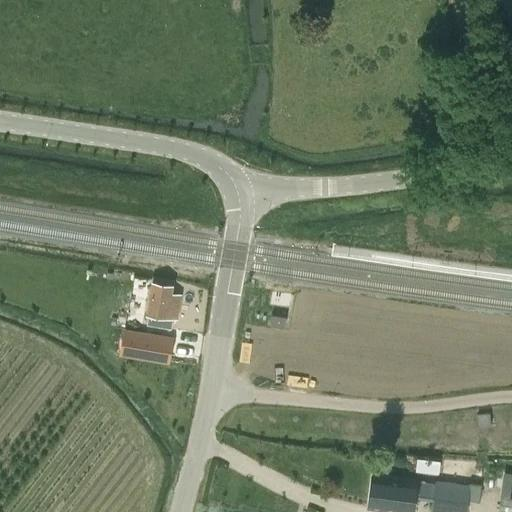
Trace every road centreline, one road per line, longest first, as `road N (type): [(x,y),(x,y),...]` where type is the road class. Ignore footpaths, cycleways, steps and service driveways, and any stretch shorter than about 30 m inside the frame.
road 1 (unclassified): [(511,399),(408,411),(212,389)]
road 2 (unclassified): [(237,196),(511,162)]
road 3 (unclassified): [(237,196),(223,172),(178,150),(0,122)]
road 4 (unclassified): [(212,389),(237,196)]
road 5 (unclassified): [(181,511),(212,389)]
